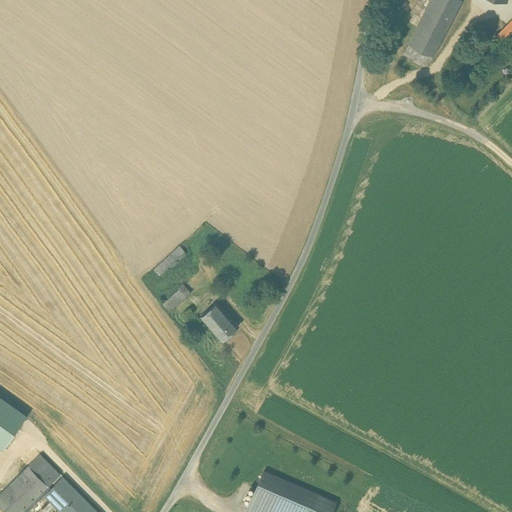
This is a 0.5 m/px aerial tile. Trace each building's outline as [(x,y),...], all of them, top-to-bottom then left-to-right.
[(430,0),(409,42),(409,43),(433,55),(434,55),(462,0),(430,0)] [(511,21),(496,37),(506,47),(511,40),(511,21)] [(433,55),(409,43),(403,53),(428,66),(433,55)] [(180,245),(154,269),(161,277),(187,253),(180,245)] [(183,283),(178,288),(179,289),(174,293),(181,301),(191,292),(183,283)] [(174,293),(171,290),(167,293),(170,297),(163,303),(170,311),(181,301),(174,293)] [(222,341),(238,327),(217,302),(201,316),(222,341)] [(28,465),(48,485),(58,476),(38,456),(28,465)] [(28,465),(0,493),(0,505),(6,511),(21,511),(48,485),(28,465)] [(331,511),(336,502),(263,471),(245,511),(331,511)] [(97,511),(62,476),(43,495),(59,511),(97,511)]
